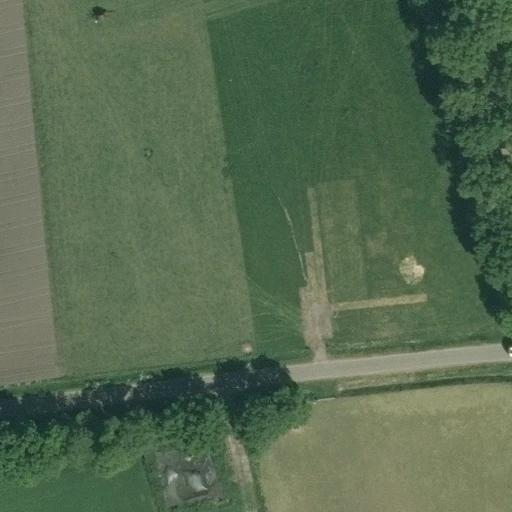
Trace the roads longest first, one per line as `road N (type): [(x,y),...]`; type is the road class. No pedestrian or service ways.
road 1 (unclassified): [(0,410),(511,350)]
road 2 (unclassified): [(511,144),(470,0)]
